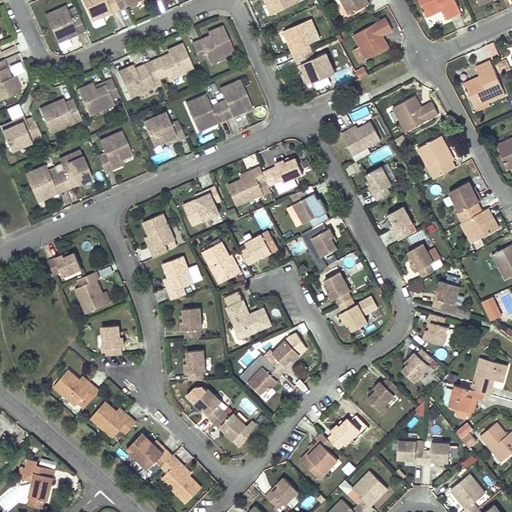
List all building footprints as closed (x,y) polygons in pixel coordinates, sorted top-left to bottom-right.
[(112,12),(118,9),(114,0),(81,0),(91,22),(99,18),(98,14),(108,9),(110,13),(112,12)] [(114,0),(118,9),(126,6),(124,1),(127,0),(134,0),(136,2),(138,0),(114,0)] [(268,0),(269,2),(266,4),(270,15),(297,3),(295,0),(268,0)] [(340,0),(348,15),(371,3),(369,0),(340,0)] [(417,0),(426,18),(434,15),(442,11),(446,20),(461,13),(455,0),(417,0)] [(78,35),(86,31),(78,13),(70,17),(66,6),(45,15),(58,43),(68,39),(67,35),(77,31),(78,35)] [(108,9),(98,14),(99,18),(110,13),(108,9)] [(290,52),(293,59),(311,51),(307,42),(318,37),(310,18),(281,31),(285,39),(288,38),(293,48),(289,50),(290,52)] [(365,60),(376,54),(388,48),(381,36),(391,31),(384,18),(352,35),(359,48),(365,60)] [(209,62),(234,51),(223,24),(207,31),(208,34),(210,39),(200,43),(198,38),(191,42),(199,60),(207,57),(209,62)] [(200,43),(210,39),(208,34),(198,38),(200,43)] [(288,38),(285,39),(289,50),(293,48),(288,38)] [(151,60),(159,78),(167,75),(168,80),(193,69),(181,43),(167,49),(168,52),(170,57),(160,61),(158,57),(151,60)] [(365,60),(359,48),(353,51),(360,63),(365,60)] [(326,54),(315,59),(311,51),(293,59),(297,67),(301,65),(305,76),(302,78),(306,88),(335,75),(326,54)] [(170,57),(168,52),(158,57),(160,61),(170,57)] [(0,97),(19,89),(13,74),(10,75),(5,77),(1,67),(5,65),(2,60),(0,60),(0,97)] [(155,86),(153,81),(159,78),(151,60),(145,62),(147,66),(137,71),(135,66),(133,63),(117,70),(129,97),(155,86)] [(464,83),(469,96),(475,108),(476,107),(477,110),(491,104),(489,101),(506,95),(490,60),(475,66),(480,76),(464,83)] [(147,66),(145,62),(143,62),(135,66),(137,71),(147,66)] [(5,77),(10,75),(5,65),(1,67),(5,77)] [(301,65),(297,67),(302,78),(305,76),(301,65)] [(363,67),(354,72),(358,80),(367,75),(363,67)] [(115,104),(113,99),(119,96),(110,77),(105,80),(106,84),(97,88),(95,84),(93,81),(78,88),(90,115),(115,104)] [(225,99),(218,102),(225,120),(233,116),(231,112),(242,108),(244,112),(253,108),(241,79),(220,88),(225,99)] [(97,88),(106,84),(105,80),(104,80),(95,84),(97,88)] [(55,97),(68,97),(68,88),(55,88),(55,97)] [(216,119),(218,123),(220,122),(225,120),(218,102),(211,105),(206,94),(185,102),(199,131),(207,127),(205,123),(216,119)] [(414,96),(403,102),(392,108),(405,133),(437,115),(430,102),(421,108),(414,96)] [(54,107),(65,102),(63,97),(52,102),(54,107)] [(50,133),(80,120),(71,99),(65,102),(54,107),(52,102),(39,108),(50,133)] [(233,116),(244,112),(242,108),(231,112),(233,116)] [(175,136),(176,141),(185,137),(177,119),(170,122),(165,111),(144,120),(154,145),(165,141),(175,136)] [(13,122),(24,118),(22,113),(11,118),(13,122)] [(0,128),(9,149),(40,136),(30,115),(24,118),(13,122),(11,118),(0,123),(0,128)] [(207,127),(218,123),(216,119),(205,123),(207,127)] [(351,127),(340,133),(352,156),(380,141),(375,132),(380,129),(375,120),(361,128),(354,132),(351,127)] [(361,128),(358,123),(354,126),(351,127),(354,132),(361,128)] [(105,150),(97,154),(105,173),(114,169),(111,163),(122,159),(133,154),(122,131),(101,141),(105,150)] [(443,135),(430,142),(418,148),(435,179),(457,167),(453,161),(455,159),(443,135)] [(175,136),(165,141),(167,145),(176,141),(175,136)] [(508,170),(511,168),(511,137),(496,145),(508,170)] [(65,167),(57,171),(65,189),(73,186),(70,181),(78,177),(80,183),(92,177),(80,149),(60,158),(65,167)] [(277,164),(269,167),(277,183),(284,180),(285,182),(302,175),(294,156),(286,160),(285,158),(276,162),(277,164)] [(111,163),(114,169),(124,164),(122,159),(111,163)] [(349,173),(360,171),(359,162),(347,164),(349,173)] [(55,188),(57,193),(65,189),(57,171),(49,174),(44,164),(24,173),(37,201),(47,197),(45,193),(55,188)] [(268,189),(265,181),(258,166),(246,171),(249,177),(241,181),(229,186),(238,206),(263,195),(261,192),(268,189)] [(392,183),(383,166),(366,174),(373,188),(371,189),(376,200),(392,192),(388,185),(392,183)] [(249,177),(246,171),(238,175),(241,181),(249,177)] [(78,177),(70,181),(73,186),(80,183),(78,177)] [(482,201),(479,194),(475,188),(473,189),(469,182),(449,192),(460,213),(482,201)] [(213,204),(221,200),(214,185),(202,190),(205,197),(197,201),(185,206),(194,225),(218,215),(213,204)] [(45,193),(47,197),(57,193),(55,188),(45,193)] [(304,188),(289,195),(293,202),(290,204),(294,210),(299,221),(304,219),(310,230),(323,223),(330,219),(326,213),(328,212),(323,203),(321,204),(319,199),(314,202),(310,193),(307,194),(304,188)] [(205,197),(202,190),(194,194),(197,201),(205,197)] [(416,223),(408,207),(390,216),(396,229),(394,230),(399,240),(415,232),(411,225),(416,223)] [(461,223),(467,232),(472,242),(499,228),(488,208),(461,223)] [(293,225),(299,221),(294,210),(287,214),(293,225)] [(174,241),(161,214),(143,223),(148,233),(153,243),(148,245),(154,258),(168,251),(165,245),(174,241)] [(338,246),(333,238),(336,236),(331,227),(327,229),(323,223),(310,230),(303,234),(317,258),(323,254),(338,246)] [(417,240),(425,234),(422,229),(413,235),(417,240)] [(380,234),(384,245),(394,241),(389,230),(380,234)] [(153,243),(148,233),(144,236),(148,245),(153,243)] [(251,248),(244,251),(251,264),(276,251),(267,233),(249,242),(251,248)] [(232,266),(220,244),(203,253),(219,283),(239,272),(235,264),(232,266)] [(420,276),(433,269),(429,262),(431,260),(422,244),(407,252),(412,260),(409,262),(414,270),(416,269),(420,276)] [(511,244),(492,255),(506,279),(511,276),(511,244)] [(141,261),(152,256),(148,246),(137,251),(141,261)] [(60,255),(48,260),(55,275),(63,272),(65,277),(82,270),(76,254),(65,259),(63,254),(60,255)] [(328,266),(323,254),(317,258),(315,260),(321,270),(328,266)] [(193,283),(182,256),(161,264),(167,277),(170,285),(166,286),(171,300),(188,293),(185,286),(193,283)] [(101,276),(114,272),(112,265),(99,269),(101,276)] [(351,297),(347,291),(350,289),(340,270),(323,279),(329,289),(326,291),(331,300),(334,298),(337,305),(351,297)] [(101,280),(97,272),(78,280),(81,289),(76,291),(86,314),(107,305),(101,292),(97,282),(101,280)] [(421,278),(408,284),(412,292),(425,285),(421,278)] [(430,305),(447,310),(449,302),(455,304),(460,286),(438,280),(430,305)] [(169,296),(165,288),(155,293),(158,301),(169,296)] [(108,289),(101,292),(107,305),(113,302),(108,289)] [(243,302),(238,291),(224,297),(229,308),(243,302)] [(482,299),(490,319),(502,314),(494,294),(482,299)] [(511,298),(510,294),(502,297),(509,314),(511,312),(511,298)] [(357,302),(354,303),(351,297),(337,305),(341,311),(338,313),(343,321),(346,320),(351,330),(368,321),(366,317),(359,305),(357,302)] [(372,297),(359,305),(366,317),(379,309),(372,297)] [(271,325),(263,309),(249,315),(243,302),(229,308),(228,308),(242,339),(271,325)] [(203,328),(202,309),(182,311),(183,322),(180,322),(181,331),(184,330),(184,337),(200,336),(200,328),(203,328)] [(439,321),(441,314),(425,309),(418,335),(440,341),(445,323),(439,321)] [(108,348),(108,355),(124,354),(124,346),(127,346),(126,337),(123,338),(122,329),(103,330),(105,348),(108,348)] [(270,364),(279,373),(299,352),(306,346),(297,331),(290,336),(287,340),(272,355),(275,359),(270,364)] [(272,345),(268,341),(262,347),(266,350),(272,345)] [(430,357),(419,347),(413,353),(412,352),(405,359),(407,361),(401,368),(414,380),(427,366),(424,363),(430,357)] [(206,369),(205,351),(186,353),(187,363),(184,363),(184,372),(187,372),(188,378),(204,377),(203,369),(206,369)] [(471,389),(482,392),(489,394),(494,380),(502,382),(507,365),(481,358),(471,389)] [(279,373),(270,364),(263,371),(262,370),(249,383),(260,393),(267,385),(270,388),(276,382),(273,379),(279,373)] [(78,379),(68,370),(53,388),(74,406),(81,398),(88,404),(99,390),(89,381),(88,380),(85,384),(78,379)] [(81,375),(78,379),(85,384),(88,380),(81,375)] [(397,387),(387,377),(380,383),(379,381),(372,388),(374,390),(367,396),(380,409),(394,396),(391,393),(397,387)] [(481,396),(482,392),(471,389),(456,385),(450,405),(458,408),(466,410),(468,411),(471,412),(475,399),(480,400),(481,396)] [(224,404),(209,389),(193,404),(207,417),(212,423),(224,411),(221,407),(224,404)] [(116,410),(106,402),(91,419),(113,438),(119,430),(125,434),(135,422),(126,414),(124,413),(122,415),(116,410)] [(124,413),(118,407),(116,410),(122,415),(124,413)] [(466,410),(458,408),(456,416),(466,418),(468,411),(466,410)] [(230,417),(224,411),(212,423),(233,443),(249,427),(234,413),(230,417)] [(332,431),(326,437),(335,446),(336,448),(342,442),(344,444),(359,429),(347,416),(340,423),(339,421),(331,430),(332,431)] [(468,423),(456,433),(461,438),(469,432),(473,429),(468,423)] [(511,454),(511,432),(507,437),(496,424),(481,436),(502,463),(511,454)] [(477,441),(469,432),(461,438),(469,448),(477,441)] [(153,444),(142,433),(127,448),(150,470),(157,463),(161,467),(172,456),(163,447),(162,446),(159,450),(153,444)] [(326,437),(322,433),(316,439),(320,443),(303,459),(320,477),(337,460),(329,452),(335,446),(326,437)] [(156,440),(153,444),(159,450),(162,446),(156,440)] [(418,441),(401,440),(399,458),(417,460),(416,463),(423,463),(424,449),(418,449),(418,441)] [(424,449),(423,463),(431,464),(431,461),(447,462),(448,443),(433,442),(432,450),(424,449)] [(40,500),(49,501),(55,470),(34,466),(35,462),(26,460),(24,469),(20,468),(18,480),(22,481),(23,475),(32,477),(31,483),(28,497),(40,500)] [(350,460),(342,467),(347,474),(356,468),(350,460)] [(186,468),(179,461),(161,480),(186,504),(202,488),(184,470),(186,468)] [(358,505),(364,511),(371,511),(373,510),(369,506),(386,488),(368,471),(351,488),(363,500),(358,505)] [(467,508),(463,511),(462,511),(473,511),(478,509),(473,503),(485,493),(469,472),(450,487),(467,508)] [(283,476),(264,495),(275,506),(281,499),(286,504),(299,491),(283,476)] [(40,500),(28,497),(26,504),(39,507),(40,500)] [(327,511),(364,511),(358,505),(352,510),(341,499),(327,511)]
